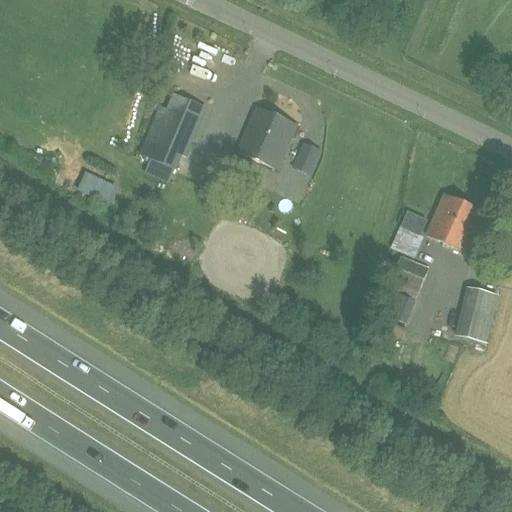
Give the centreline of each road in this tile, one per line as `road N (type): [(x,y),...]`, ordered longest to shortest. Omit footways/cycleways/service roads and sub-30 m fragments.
road 1 (motorway): [(301,511),(0,321)]
road 2 (unclassified): [(511,150),(198,0)]
road 3 (motorway): [(0,401),(173,511)]
